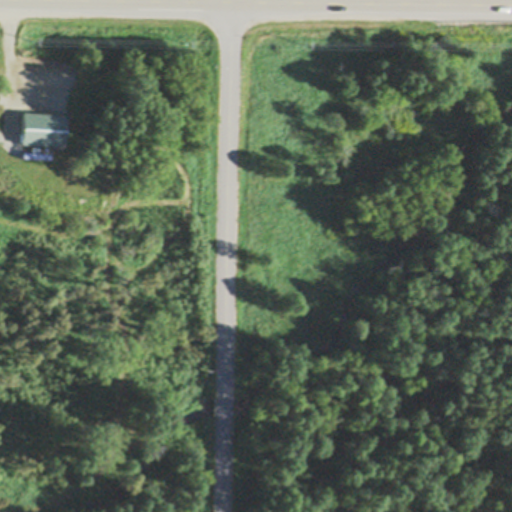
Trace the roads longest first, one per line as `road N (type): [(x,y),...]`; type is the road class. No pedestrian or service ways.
road 1 (residential): [(232,2),(224,511)]
road 2 (primary): [(68,0),(511,4)]
